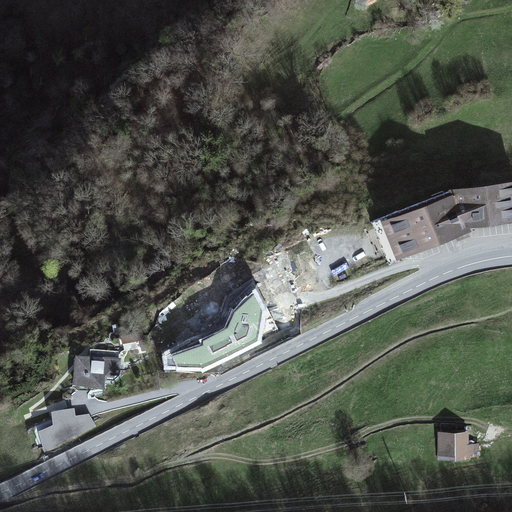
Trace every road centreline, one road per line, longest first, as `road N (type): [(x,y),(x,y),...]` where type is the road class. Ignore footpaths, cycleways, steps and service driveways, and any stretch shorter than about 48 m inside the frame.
road 1 (primary): [(511,256),(447,272),(0,493)]
road 2 (track): [(178,463),(217,456),(280,461),(398,422),(486,426)]
road 3 (track): [(332,120),(405,72),(464,16),(511,7)]
road 4 (track): [(178,463),(132,481),(0,506)]
